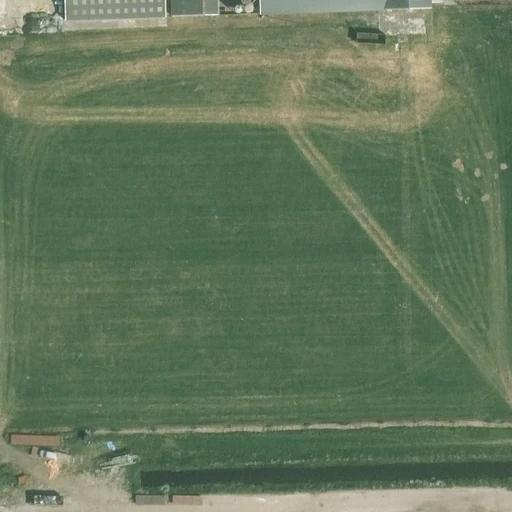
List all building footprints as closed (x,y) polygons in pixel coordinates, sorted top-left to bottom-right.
[(4,0),(4,10),(14,10),(14,0),(4,0)] [(165,18),(164,0),(64,0),(65,21),(165,18)] [(213,15),(212,0),(170,0),(171,16),(213,15)] [(260,0),(261,14),(427,9),(426,0),(260,0)] [(32,22),(57,22),(57,7),(32,7),(32,22)]
